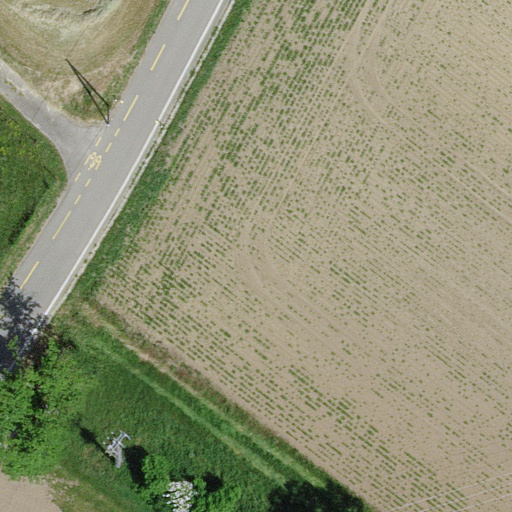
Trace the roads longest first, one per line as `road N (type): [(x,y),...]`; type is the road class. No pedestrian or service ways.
road 1 (unclassified): [(210,0),(116,177),(0,357)]
road 2 (track): [(0,72),(116,177)]
